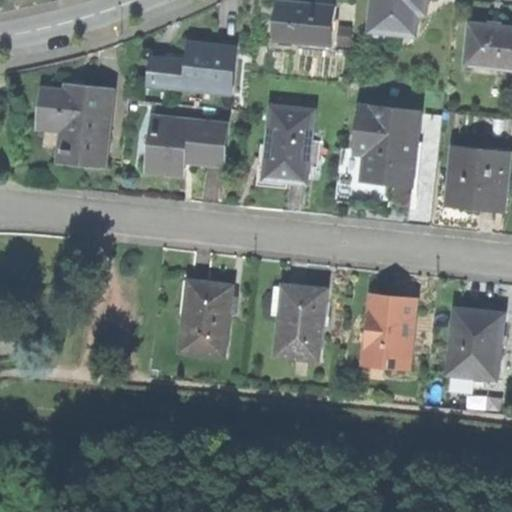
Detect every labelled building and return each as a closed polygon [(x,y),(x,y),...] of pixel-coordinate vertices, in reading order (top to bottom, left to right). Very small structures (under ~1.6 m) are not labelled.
[(297,0),(280,0),(278,39),(334,43),(337,3),(302,0),(297,0)] [(375,0),(372,28),(416,32),(418,0),(375,0)] [(511,25),(506,25),(470,23),(467,61),(511,63),(511,25)] [(152,83),(232,88),(235,47),(194,44),(193,61),(174,60),(154,59),(152,83)] [(111,84),(85,83),(84,93),(64,92),(44,91),(42,126),(64,127),(63,149),(83,150),(83,163),(108,164),(111,84)] [(422,107),(363,102),(359,150),(371,150),(369,176),(386,177),(416,180),(422,107)] [(272,142),(271,176),(300,179),(311,180),(312,164),(312,136),(313,107),(274,106),(272,142)] [(151,117),(147,170),(163,171),(180,173),(182,156),(221,159),(224,122),(151,117)] [(323,136),(312,136),(312,164),(323,164),(323,136)] [(300,190),(300,179),(271,176),(272,142),(260,142),(259,187),(278,188),(300,190)] [(455,146),(451,199),(477,201),(506,204),(510,150),(455,146)] [(357,175),(369,176),(371,150),(359,150),(357,175)] [(182,352),(225,356),(230,312),(232,295),(233,286),(213,284),(190,282),(182,352)] [(282,315),(279,355),(321,359),(327,290),(307,288),(285,286),(285,288),(282,315)] [(273,314),(282,315),(285,288),(276,288),(273,314)] [(238,296),(232,295),(230,312),(237,313),(238,296)] [(373,296),(366,364),(410,368),(416,300),(394,298),(373,296)] [(457,309),(449,373),(455,374),(476,376),(498,379),(505,315),(482,312),(457,309)] [(474,389),(476,376),(455,374),(453,387),(474,389)]
